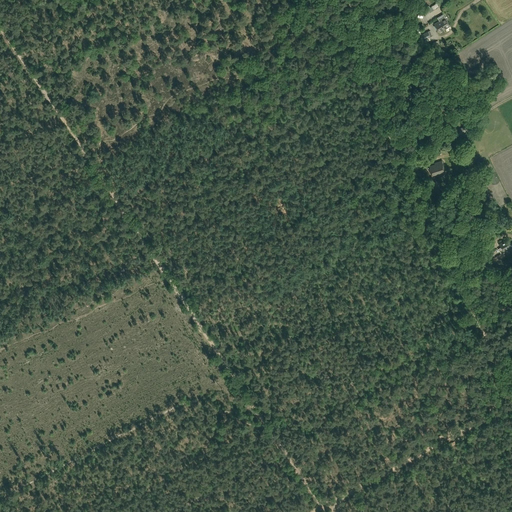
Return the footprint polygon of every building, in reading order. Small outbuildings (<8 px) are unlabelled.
[(440,21),(445,29),(450,26),(445,17),(443,14),(437,17),(439,21),(440,21)] [(439,33),(445,29),(440,21),(439,21),(434,24),(439,33)] [(419,44),(430,40),(429,38),(430,37),(429,35),(431,34),(429,31),(428,31),(419,36),(416,37),(419,44)] [(466,125),(458,130),(457,128),(455,130),(456,131),(455,132),(457,136),(470,129),(466,124),(465,124),(466,125)] [(435,177),(445,173),(441,161),(434,163),(435,164),(429,166),(432,176),(435,176),(435,177)] [(433,191),(440,189),(437,181),(431,183),(433,191)] [(493,264),(505,257),(503,253),(504,253),(503,251),(511,246),(507,239),(499,244),(501,247),(498,249),(501,253),(500,254),(490,260),(493,264)]
